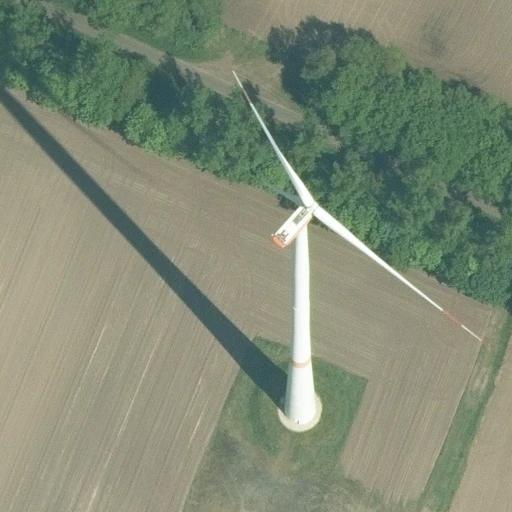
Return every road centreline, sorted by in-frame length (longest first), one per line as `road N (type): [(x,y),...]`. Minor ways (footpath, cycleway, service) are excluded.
road 1 (unclassified): [(511,204),(36,0)]
road 2 (track): [(511,302),(433,511)]
